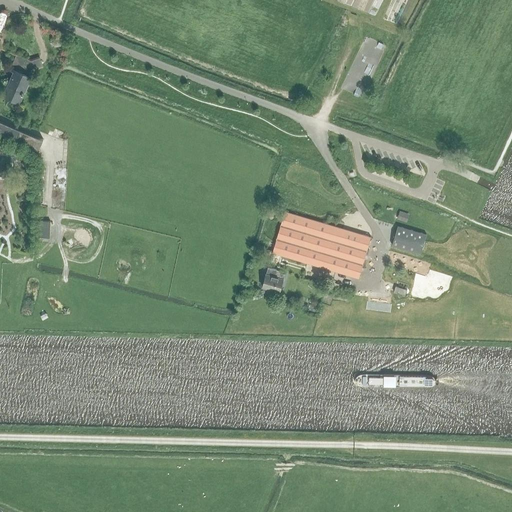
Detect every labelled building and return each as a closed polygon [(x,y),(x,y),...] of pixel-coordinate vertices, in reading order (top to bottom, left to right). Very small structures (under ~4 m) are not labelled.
[(20,101),(31,77),(25,74),(26,71),(23,70),(28,59),(16,54),(10,68),(15,70),(4,95),(20,101)] [(0,133),(38,150),(43,139),(0,121),(0,133)] [(401,209),(399,217),(408,220),(410,212),(401,209)] [(281,224),(272,252),(278,254),(293,259),(301,261),(307,263),(313,264),(319,266),(359,278),(362,267),(364,261),(371,237),(357,233),(342,228),(284,211),(281,221),(281,224)] [(47,238),(48,221),(39,220),(38,237),(47,238)] [(426,235),(398,226),(392,245),(421,254),(426,235)] [(271,257),(273,251),(265,249),(263,255),(271,257)] [(279,292),(285,274),(276,271),(276,270),(268,267),(266,274),(262,287),(279,292)] [(405,296),(408,285),(399,282),(397,287),(395,286),(394,292),(405,296)]
